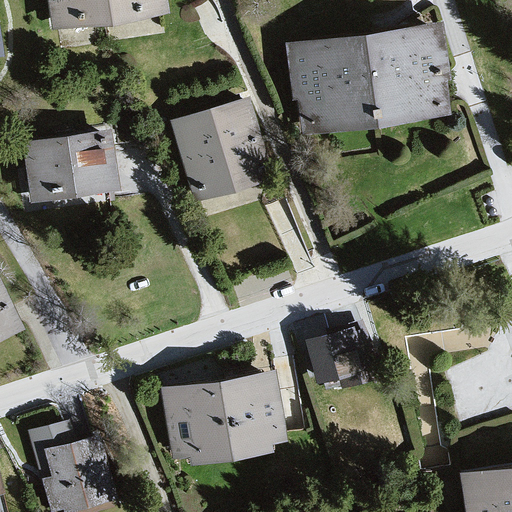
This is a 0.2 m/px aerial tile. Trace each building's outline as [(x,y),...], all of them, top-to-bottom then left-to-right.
[(165,0),(45,0),(50,31),(168,16),(165,0)] [(437,23),(283,45),(297,137),(450,116),(437,23)] [(245,99),(165,122),(191,202),(271,184),(245,99)] [(108,131),(21,143),(29,203),(117,191),(108,131)] [(0,282),(0,340),(23,329),(0,282)] [(359,326),(305,339),(317,388),(371,375),(359,326)] [(275,372),(157,391),(171,472),(288,453),(275,372)] [(61,511),(113,499),(95,433),(39,448),(47,479),(38,481),(45,511),(61,511)] [(511,511),(511,464),(454,473),(459,511),(511,511)]
